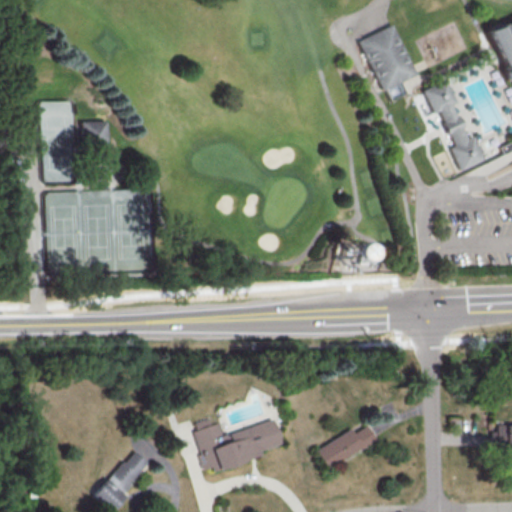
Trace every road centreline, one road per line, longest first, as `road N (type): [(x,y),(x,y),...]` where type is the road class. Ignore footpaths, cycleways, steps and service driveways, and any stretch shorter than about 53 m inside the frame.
road 1 (tertiary): [(426,307),(175,319)]
road 2 (residential): [(426,307),(434,511)]
road 3 (tertiary): [(175,319),(0,324)]
